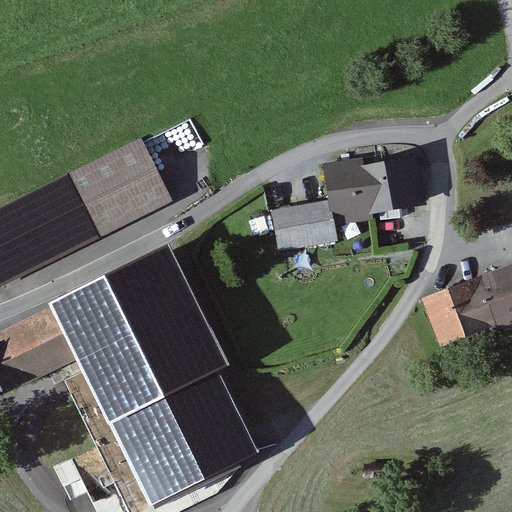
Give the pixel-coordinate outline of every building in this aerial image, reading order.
[(213,148),(206,131),(171,145),(178,163),(213,148)] [(135,138),(59,172),(87,236),(164,202),(135,138)] [(415,223),(408,168),(357,174),(359,184),(365,230),(415,223)] [(321,235),(365,230),(359,184),(315,190),(318,213),(321,235)] [(318,213),(267,220),(271,254),(323,247),(321,235),(318,213)] [(88,376),(167,340),(136,271),(57,306),(66,326),(83,364),(88,376)] [(419,315),(438,369),(489,352),(475,311),(470,297),(419,315)] [(511,298),(475,311),(489,352),(511,344),(511,298)] [(2,355),(19,393),(83,364),(66,326),(2,355)] [(0,351),(0,401),(19,393),(2,355),(0,351)]
